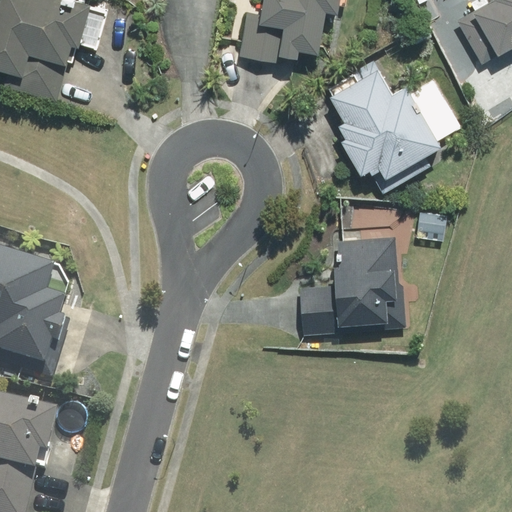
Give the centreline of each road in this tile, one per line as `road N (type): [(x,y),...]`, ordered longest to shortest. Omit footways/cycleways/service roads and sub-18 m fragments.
road 1 (residential): [(193,275),(126,511)]
road 2 (residential): [(219,138),(251,154),(263,192),(248,221),(193,275)]
road 3 (residential): [(193,275),(167,181),(183,149),(219,138)]
